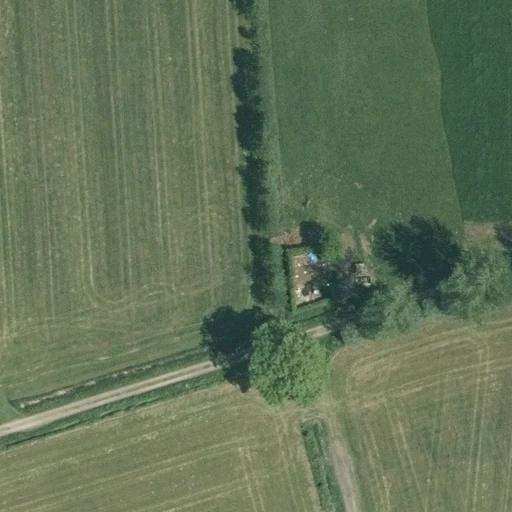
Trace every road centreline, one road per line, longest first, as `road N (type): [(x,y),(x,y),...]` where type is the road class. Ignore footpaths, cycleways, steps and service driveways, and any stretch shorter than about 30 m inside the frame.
road 1 (track): [(511,277),(378,305),(0,431)]
road 2 (track): [(300,337),(349,511)]
